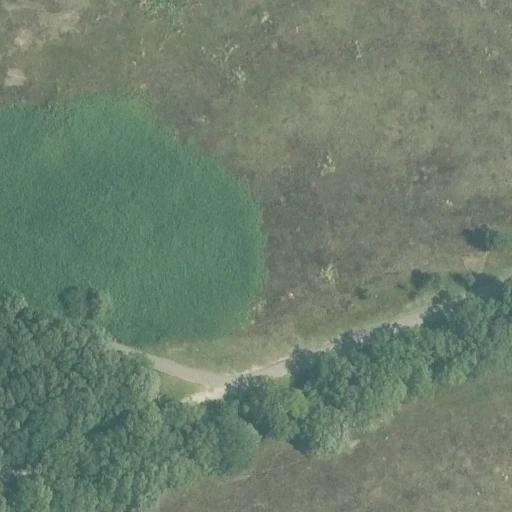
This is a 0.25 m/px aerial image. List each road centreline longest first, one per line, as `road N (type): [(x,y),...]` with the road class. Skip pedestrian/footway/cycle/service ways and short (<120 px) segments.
road 1 (track): [(511,281),(233,387)]
road 2 (track): [(0,471),(233,387)]
road 3 (track): [(233,387),(0,306)]
